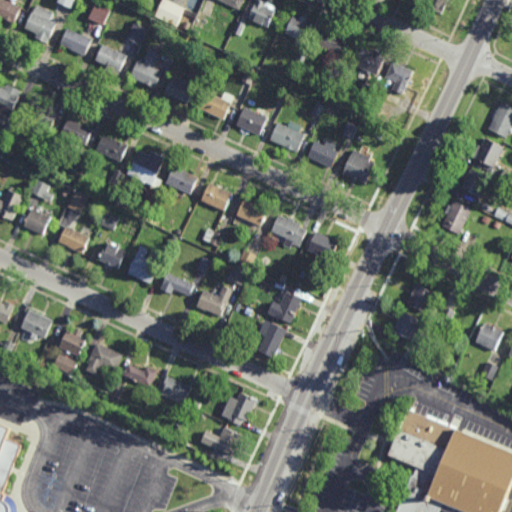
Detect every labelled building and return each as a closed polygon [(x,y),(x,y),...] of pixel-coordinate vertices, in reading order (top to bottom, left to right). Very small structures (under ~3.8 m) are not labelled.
[(0,0),(10,0),(13,1),(13,0),(15,0),(17,1),(16,2),(23,5),(16,22),(13,21),(12,24),(2,20),(4,17),(0,15),(0,0)] [(76,0),(73,8),(59,2),(59,0),(76,0)] [(104,24),(89,17),(97,0),(112,7),(104,24)] [(185,0),(183,4),(186,6),(186,7),(199,13),(200,10),(217,18),(211,31),(194,23),(197,17),(184,11),(178,24),(156,14),(162,0),(185,0)] [(244,0),(241,8),(223,0),(244,0)] [(276,8),(273,15),(274,15),(269,26),(250,17),(253,10),(251,9),(252,5),(255,7),(258,0),(266,0),(268,1),(266,4),(276,8)] [(451,0),(448,6),(445,5),(442,13),(426,6),(428,0),(451,0)] [(53,20),(54,18),(56,19),(56,21),(58,22),(48,43),(36,37),(38,33),(26,27),(37,3),(54,11),(51,19),(53,20)] [(302,17),(303,14),(307,16),(306,19),(313,22),(307,35),(309,36),(308,40),(306,39),(305,41),(299,38),(298,39),(295,38),(296,36),(287,32),(295,14),(302,17)] [(241,35),(234,32),(239,19),(246,22),(241,35)] [(189,29),(184,26),(186,20),(192,22),(189,29)] [(140,44),(127,38),(134,22),(147,28),(140,44)] [(161,33),(156,31),(159,23),(164,25),(161,33)] [(83,34),(85,30),(91,34),(93,38),(85,54),(83,53),(82,56),(79,54),(80,52),(75,49),(74,50),(72,49),(61,43),(69,27),(83,34)] [(331,31),(332,29),(338,32),(337,34),(351,40),(344,56),(317,44),(325,28),(331,31)] [(118,50),(119,49),(122,50),(121,51),(128,54),(121,71),(119,70),(118,72),(114,70),(115,68),(97,60),(104,43),(118,50)] [(174,64),(164,59),(170,45),(180,50),(174,64)] [(374,52),(376,48),(383,52),(382,55),(386,57),(378,74),(372,71),(371,74),(368,72),(369,70),(351,62),(360,45),(374,52)] [(156,63),(160,64),(158,68),(163,70),(156,86),(155,86),(154,88),(150,86),(151,84),(131,75),(139,59),(140,59),(143,60),(143,61),(145,62),(152,48),(161,52),(156,63)] [(303,65),(296,62),(301,48),(309,51),(303,65)] [(403,65),(405,63),(415,68),(406,87),(408,88),(405,95),(393,89),(396,82),(385,77),(394,60),(403,65)] [(210,71),(204,69),(207,62),(213,64),(210,71)] [(251,84),(243,81),(250,66),(257,69),(251,84)] [(191,96),(192,97),(191,101),(189,100),(188,102),(169,94),(168,96),(164,94),(173,74),(196,84),(191,96)] [(371,103),(357,97),(364,82),(378,88),(371,103)] [(22,89),(20,95),(21,95),(14,110),(16,111),(14,115),(13,114),(10,121),(0,116),(0,84),(5,87),(7,83),(22,89)] [(285,100),(277,97),(282,84),(291,88),(285,100)] [(223,97),(225,91),(236,96),(232,106),(233,106),(231,110),(230,109),(225,118),(202,108),(209,91),(223,97)] [(52,128),(43,124),(39,134),(23,126),(34,101),(59,112),(52,128)] [(320,117),(312,113),(317,101),(325,105),(320,117)] [(511,126),(507,137),(489,128),(502,101),(511,106),(511,126)] [(264,129),(261,134),(250,129),(248,133),(241,130),(243,126),(237,124),(245,106),(269,117),(265,126),(266,126),(264,129)] [(377,118),(368,115),(370,108),(379,112),(377,118)] [(89,126),(89,125),(92,127),(94,128),(87,145),(73,138),(73,140),(70,138),(70,137),(62,133),(70,117),(89,126)] [(375,128),(373,127),(372,129),(364,126),(367,119),(375,122),(374,125),(376,126),(375,128)] [(5,153),(0,150),(0,128),(3,129),(7,120),(17,125),(5,153)] [(305,126),(302,132),(306,134),(299,151),(293,149),(291,151),(287,149),(288,146),(272,139),(279,121),(289,126),(291,120),(305,126)] [(353,138),(342,134),(348,121),(358,126),(353,138)] [(124,142),(125,142),(127,143),(127,144),(130,145),(123,161),(94,148),(96,143),(99,144),(104,133),(124,142)] [(46,156),(31,150),(37,135),(52,142),(46,156)] [(505,147),(494,167),(474,156),(479,145),(481,146),(485,137),(505,147)] [(335,149),(341,152),(333,167),(331,166),(330,169),(326,167),(327,165),(309,156),(316,141),(325,145),(328,138),(338,143),(335,149)] [(370,151),(373,153),(370,161),(377,163),(368,184),(357,179),(356,182),(354,182),(353,185),(350,183),(351,180),(350,180),(352,176),(343,173),(354,149),(359,151),(362,146),(371,150),(370,151)] [(150,154),(151,150),(165,156),(163,160),(164,160),(157,176),(163,179),(160,187),(146,181),(146,183),(142,181),(143,179),(128,173),(139,149),(150,154)] [(82,169),(73,165),(79,151),(89,155),(82,169)] [(192,193),(167,181),(175,165),(199,177),(192,193)] [(479,197),(461,188),(471,168),(490,177),(479,197)] [(118,186),(109,183),(116,169),(124,172),(118,186)] [(511,183),(500,178),(504,169),(511,172),(511,183)] [(44,198),(32,192),(38,179),(50,185),(44,198)] [(232,200),(231,199),(226,210),(223,209),(222,211),(219,210),(220,208),(203,200),(211,182),(234,193),(233,194),(235,195),(232,200)] [(0,197),(5,200),(10,188),(25,195),(14,220),(0,213),(0,189),(3,191),(0,197)] [(65,197),(62,193),(69,188),(73,192),(65,197)] [(81,212),(68,206),(75,192),(88,197),(81,212)] [(117,206),(111,203),(114,197),(120,200),(117,206)] [(262,226),(238,215),(245,198),(270,209),(262,226)] [(472,208),(460,234),(442,226),(448,213),(446,212),(449,204),(452,205),(455,199),(472,208)] [(511,224),(495,216),(499,207),(511,213),(511,224)] [(45,234),(25,225),(33,208),(53,216),(45,234)] [(114,231),(101,225),(108,211),(121,217),(114,231)] [(288,217),(289,215),(296,218),(295,220),(303,224),(301,227),(309,230),(301,247),(293,243),(294,240),(272,230),(280,214),(288,217)] [(488,224),(482,221),(485,215),(491,218),(488,224)] [(499,229),(493,225),(495,220),(502,223),(499,229)] [(86,250),(84,249),(83,253),(71,247),(71,246),(60,241),(66,226),(91,237),(87,247),(88,247),(86,250)] [(220,246),(204,239),(209,227),(225,235),(220,246)] [(325,234),(325,233),(330,235),(329,236),(341,241),(332,260),(308,250),(317,230),(325,234)] [(175,245),(170,243),(173,235),(179,237),(175,245)] [(116,246),(127,251),(120,268),(112,265),(107,263),(100,259),(101,256),(100,256),(101,252),(103,253),(108,242),(112,244),(113,241),(118,243),(116,246)] [(195,252),(188,250),(190,244),(197,247),(195,252)] [(152,283),(129,272),(141,245),(150,249),(147,257),(160,263),(152,283)] [(253,267),(240,261),(245,249),(258,255),(253,267)] [(207,273),(198,269),(204,256),(213,260),(207,273)] [(244,285),(234,280),(240,265),(250,270),(244,285)] [(192,282),(192,281),(195,282),(194,283),(196,284),(191,296),(175,289),(173,293),(161,288),(168,272),(192,282)] [(287,281),(280,278),(282,273),(289,276),(287,281)] [(436,293),(426,313),(406,303),(410,295),(409,294),(411,290),(413,291),(417,283),(436,293)] [(227,308),(226,307),(222,316),(208,310),(207,311),(197,307),(205,289),(220,295),(224,285),(235,289),(227,308)] [(304,299),(302,304),(303,305),(302,309),(300,308),(298,312),(299,313),(299,314),(297,314),(293,323),(269,313),(275,301),(283,304),(285,297),(283,296),(284,293),(287,295),(288,292),(304,299)] [(0,300),(5,303),(7,300),(17,305),(8,324),(0,320),(0,300)] [(450,327),(438,321),(446,307),(457,312),(450,327)] [(46,338),(40,335),(37,340),(31,337),(33,332),(22,327),(30,309),(54,319),(46,338)] [(424,339),(414,333),(411,340),(393,330),(398,322),(397,322),(403,310),(432,326),(424,339)] [(276,359),(259,351),(266,335),(260,333),(267,319),(289,329),(276,359)] [(492,326),(494,323),(498,326),(497,328),(504,331),(495,351),(475,342),(485,322),(492,326)] [(82,336),(88,339),(84,346),(85,347),(84,348),(80,356),(59,346),(65,335),(64,335),(66,329),(74,332),(76,327),(84,331),(82,336)] [(104,344),(104,345),(124,354),(116,372),(101,365),(97,374),(86,370),(91,360),(90,360),(98,342),(99,341),(104,344)] [(72,374),(55,366),(61,353),(79,362),(72,374)] [(492,382),(480,376),(488,362),(500,368),(492,382)] [(146,371),(148,366),(159,370),(152,388),(135,381),(135,379),(125,374),(129,364),(146,371)] [(80,385),(75,383),(77,376),(83,379),(80,385)] [(185,405),(163,395),(165,390),(162,388),(168,376),(193,387),(185,405)] [(118,402),(109,399),(115,384),(123,388),(118,402)] [(256,409),(254,408),(248,422),(244,420),(242,425),(229,420),(230,418),(223,415),(225,410),(232,413),(242,392),(260,400),(256,409)] [(427,417),(428,415),(438,419),(437,421),(438,421),(439,419),(449,423),(448,426),(449,426),(451,423),(458,426),(457,429),(511,451),(511,485),(500,511),(460,511),(456,510),(455,511),(446,511),(441,510),(440,511),(397,511),(412,476),(414,476),(417,468),(388,456),(408,409),(427,417)] [(15,511),(19,502),(3,497),(21,444),(7,439),(11,427),(0,423),(0,511),(15,511)] [(244,434),(241,441),(245,442),(240,454),(235,452),(234,455),(228,453),(227,454),(224,453),(225,451),(218,449),(217,451),(213,449),(214,446),(202,441),(206,430),(218,435),(221,428),(225,430),(227,427),(244,434)] [(184,439),(175,435),(178,428),(187,432),(184,439)]
